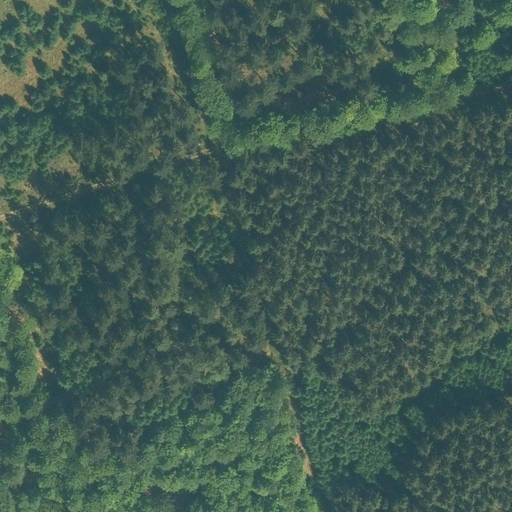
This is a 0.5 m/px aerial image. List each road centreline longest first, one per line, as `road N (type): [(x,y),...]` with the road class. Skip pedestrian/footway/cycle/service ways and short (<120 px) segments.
road 1 (track): [(324,511),(173,0)]
road 2 (track): [(219,154),(511,89)]
road 3 (track): [(219,154),(0,219)]
